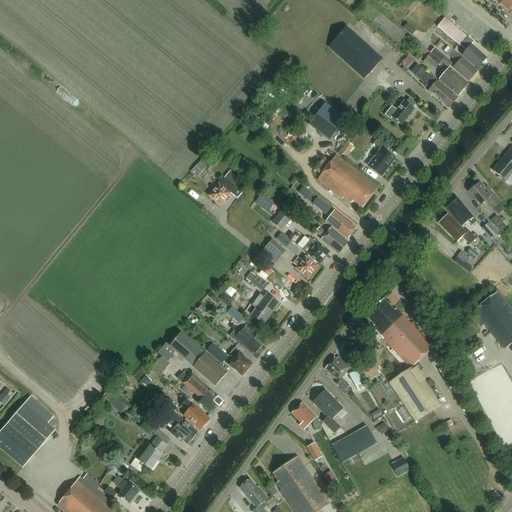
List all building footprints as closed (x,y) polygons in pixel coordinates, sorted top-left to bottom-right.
[(411,0),(405,8),(411,13),(423,0),(411,0)] [(511,0),(492,0),(499,5),(500,3),(509,11),(511,7),(511,0)] [(462,55),(477,70),(487,59),(471,45),(474,41),(468,36),(468,37),(445,18),(437,28),(460,46),(466,51),(462,55)] [(403,29),(412,36),(416,31),(407,24),(403,29)] [(364,81),(382,61),(346,28),(327,49),(364,81)] [(428,58),(431,54),(420,45),(416,49),(428,58)] [(449,69),(453,64),(435,49),(431,54),(441,63),(449,69)] [(453,69),(468,81),(476,71),(455,53),(451,58),(457,64),(453,69)] [(437,68),(441,63),(431,54),(428,58),(426,60),(437,68)] [(457,99),(421,69),(415,77),(431,90),(430,91),(441,100),(441,101),(448,107),(450,108),(457,99)] [(439,80),(459,97),(468,85),(449,69),(439,80)] [(381,77),(390,85),(395,78),(386,71),(381,77)] [(391,118),(401,126),(414,109),(412,108),(415,104),(409,99),(406,103),(404,101),(397,111),(392,106),(384,115),(390,120),(391,118)] [(333,109),(325,119),(340,132),(348,122),(333,109)] [(300,129),(290,138),(298,147),(308,138),(300,129)] [(367,167),(382,177),(395,159),(386,152),(389,148),(377,139),(373,144),(380,150),(367,167)] [(339,153),(345,158),(353,148),(346,144),(339,153)] [(511,175),(511,174),(511,148),(492,171),(510,186),(511,183),(511,175)] [(353,201),(363,209),(378,189),(336,154),(317,179),(342,199),(343,197),(351,204),(353,201)] [(195,176),(205,166),(201,162),(191,172),(195,176)] [(209,197),(221,207),(231,194),(237,200),(245,191),(229,178),(226,181),(224,179),(219,185),(219,184),(209,197)] [(504,210),(499,204),(500,203),(488,188),(486,190),(480,183),(469,193),(480,206),(485,202),(492,210),(492,209),(498,216),(504,210)] [(318,198),(312,204),(326,215),(331,209),(318,198)] [(472,226),(476,222),(458,199),(446,209),(461,227),(469,221),(472,226)] [(271,210),(258,200),(252,207),(265,217),(271,210)] [(276,218),(272,224),(281,231),(291,219),(282,211),(281,212),(279,210),(274,216),(276,218)] [(325,221),(348,240),(357,228),(334,210),(325,221)] [(470,245),(476,240),(468,232),(466,234),(447,215),(444,218),(442,217),(439,220),(439,223),(438,223),(457,243),(462,237),(470,245)] [(490,222),(500,233),(506,228),(495,217),(490,222)] [(481,229),(491,240),(498,234),(488,223),(481,229)] [(338,255),(348,243),(330,229),(326,234),(319,228),(315,233),(322,239),(321,241),(338,255)] [(307,255),(320,265),(330,253),(317,243),(312,238),(302,250),(307,255)] [(266,246),(280,258),(286,251),(272,239),(266,246)] [(471,250),(467,254),(470,257),(474,261),(478,256),(471,250)] [(461,252),(457,257),(466,263),(470,266),(474,261),(470,257),(469,258),(461,252)] [(308,280),(318,267),(305,257),(302,261),(298,258),(293,264),(297,267),(295,269),(308,280)] [(462,268),(466,263),(457,257),(454,262),(462,268)] [(251,284),(256,277),(250,273),(245,280),(251,284)] [(251,283),(263,292),(268,285),(256,277),(251,283)] [(473,312),(504,351),(511,344),(511,311),(497,293),(473,312)] [(251,316),(264,325),(279,304),(267,295),(251,316)] [(411,368),(389,383),(405,407),(397,412),(407,428),(415,423),(421,431),(438,420),(432,412),(441,406),(414,366),(432,350),(420,336),(396,309),(394,312),(383,300),(366,316),(375,326),(373,327),(384,339),(383,339),(411,368)] [(229,312),(240,322),(244,318),(234,308),(229,312)] [(230,337),(251,355),(254,352),(256,354),(266,343),(258,336),(256,338),(244,327),(238,334),(235,331),(230,337)] [(176,352),(216,387),(227,373),(181,334),(169,347),(166,344),(158,354),(162,357),(154,367),(163,374),(170,365),(168,363),(171,359),(171,358),(176,352)] [(236,371),(242,377),(252,365),(246,359),(235,349),(228,357),(213,344),(206,352),(221,365),(226,360),(230,364),(228,366),(235,372),(236,371)] [(325,370),(339,382),(335,386),(344,393),(348,388),(344,384),(340,380),(350,368),(338,357),(336,360),(334,358),(325,370)] [(367,380),(370,378),(380,371),(373,361),(360,371),(367,380)] [(349,375),(354,385),(362,382),(356,371),(349,375)] [(219,397),(218,398),(208,390),(210,388),(192,373),(183,384),(200,399),(196,403),(210,415),(218,407),(219,408),(225,402),(219,397)] [(0,403),(4,406),(14,395),(6,389),(0,396),(0,403)] [(334,434),(341,428),(333,420),(343,409),(325,391),(313,403),(327,418),(323,422),(334,434)] [(120,400),(110,392),(103,399),(114,408),(120,400)] [(31,397),(0,432),(0,448),(23,468),(55,431),(47,425),(54,417),(31,397)] [(183,417),(200,431),(210,419),(187,400),(181,407),(187,412),(183,417)] [(322,428),(316,419),(302,404),(292,414),(301,424),(299,426),(304,431),(312,423),(313,426),(316,432),(322,428)] [(179,438),(187,445),(197,433),(169,410),(165,415),(175,423),(172,427),(175,429),(171,434),(178,440),(179,438)] [(383,416),(379,410),(371,415),(374,420),(383,416)] [(142,416),(155,427),(159,422),(146,411),(142,416)] [(388,430),(384,424),(378,428),(383,435),(388,430)] [(162,434),(153,426),(149,430),(158,438),(162,434)] [(367,427),(332,446),(342,464),(377,444),(367,427)] [(140,474),(145,467),(151,471),(163,455),(162,454),(167,446),(156,438),(151,446),(150,446),(138,462),(135,460),(130,467),(140,474)] [(315,461),(322,457),(315,443),(307,448),(315,461)] [(294,511),(318,511),(330,505),(297,457),(273,474),(278,482),(276,483),(281,491),(280,491),(294,511)] [(397,478),(409,471),(402,459),(390,466),(397,478)] [(113,511),(109,508),(112,504),(94,490),(98,485),(86,476),(82,480),(80,478),(57,506),(64,511),(113,511)] [(118,496),(129,504),(139,491),(123,479),(117,488),(122,491),(118,496)] [(256,509),(252,511),(265,511),(264,510),(267,507),(264,503),(268,499),(258,488),(257,489),(250,480),(240,488),(256,509)] [(104,493),(112,499),(116,495),(107,488),(104,493)]
